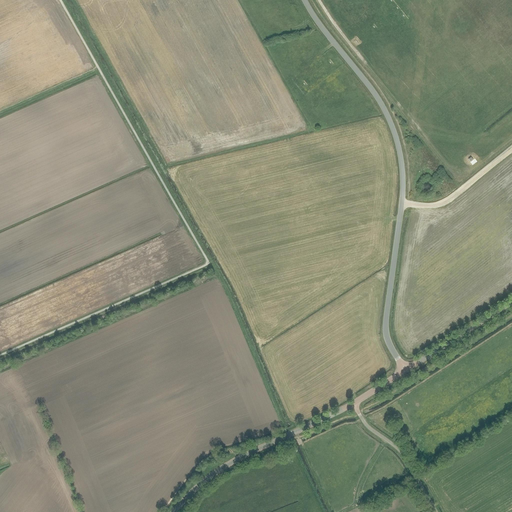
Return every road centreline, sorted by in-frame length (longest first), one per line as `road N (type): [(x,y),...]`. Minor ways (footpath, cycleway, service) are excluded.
road 1 (tertiary): [(405,369),(385,321),(402,199),(399,150),(381,104),(304,0)]
road 2 (tertiary): [(177,511),(222,467),(354,402)]
road 3 (unclassified): [(436,511),(406,458),(367,426),(354,402)]
road 4 (tertiary): [(405,369),(511,301)]
road 5 (track): [(408,205),(448,201),(511,149)]
